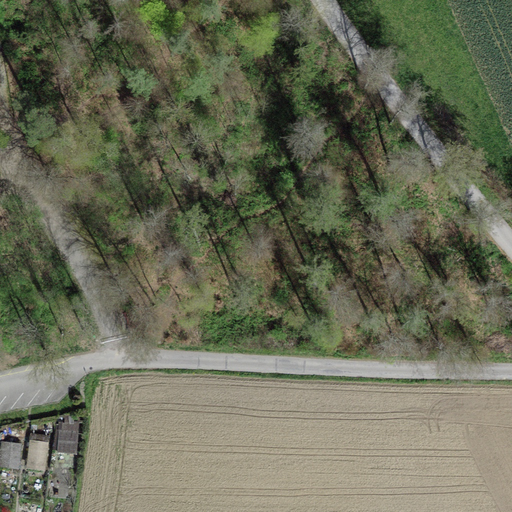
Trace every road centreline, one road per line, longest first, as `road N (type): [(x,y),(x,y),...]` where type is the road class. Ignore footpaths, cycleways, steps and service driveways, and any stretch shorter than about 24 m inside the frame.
road 1 (track): [(95,369),(0,129)]
road 2 (track): [(511,191),(339,0)]
